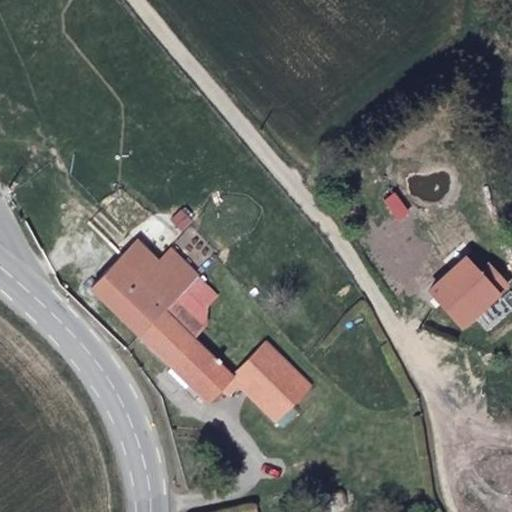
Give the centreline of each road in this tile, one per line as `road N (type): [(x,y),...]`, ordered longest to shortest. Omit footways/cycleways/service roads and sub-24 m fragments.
road 1 (track): [(131,0),(428,348),(416,443),(449,511)]
road 2 (secondary): [(0,269),(51,306),(102,378),(131,453),(138,511)]
